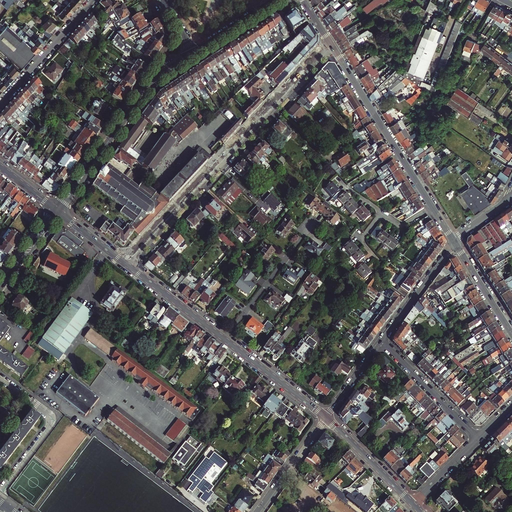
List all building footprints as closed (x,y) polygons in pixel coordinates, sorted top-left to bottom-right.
[(26,9),(32,1),(31,0),(28,0),(24,8),(26,9)] [(70,15),(54,1),(53,0),(49,0),(54,5),(52,6),(61,15),(59,17),(64,22),(70,15)] [(54,0),(54,1),(70,15),(74,11),(64,1),(62,3),(58,0),(54,0)] [(74,11),(78,7),(70,0),(62,0),(64,1),(74,11)] [(112,6),(105,0),(103,0),(102,2),(113,11),(120,7),(118,6),(117,4),(115,3),(112,6)] [(322,0),(316,5),(320,10),(332,0),(322,0)] [(324,18),(337,7),(334,4),(338,0),(332,0),(320,10),(324,18)] [(388,0),(373,0),(363,8),(368,13),(376,7),(375,6),(380,3),(380,2),(381,1),(383,4),(388,0)] [(411,0),(426,10),(431,0),(411,0)] [(426,10),(429,12),(432,14),(437,4),(431,0),(426,10)] [(469,0),(468,3),(473,6),(472,7),(473,8),(478,0),(469,0)] [(485,0),(478,0),(473,8),(473,9),(478,12),(485,0)] [(483,15),(490,4),(492,1),(490,0),(485,0),(478,12),(483,15)] [(106,16),(113,11),(102,2),(99,5),(105,10),(100,16),(107,23),(110,20),(106,16)] [(324,18),(328,24),(342,13),(347,10),(348,8),(344,2),(342,3),(337,7),(324,18)] [(342,13),(328,24),(331,29),(349,15),(357,8),(358,8),(356,5),(348,11),(344,15),(342,13)] [(495,5),(495,6),(489,15),(490,16),(489,18),(491,20),(493,18),(495,15),(500,7),(495,5)] [(105,28),(106,29),(112,22),(110,20),(120,15),(126,11),(122,6),(120,7),(113,11),(106,16),(110,20),(107,23),(103,28),(104,29),(105,28)] [(493,25),(496,21),(498,19),(502,12),(505,9),(500,7),(495,15),(493,18),(494,19),(491,23),(493,25)] [(498,19),(496,21),(499,23),(503,26),(501,29),(503,30),(505,28),(511,17),(511,12),(505,9),(502,12),(498,19)] [(132,21),(126,11),(120,15),(110,20),(112,22),(114,24),(117,30),(121,27),(128,23),(132,21)] [(284,19),(294,33),(298,31),(300,35),(310,26),(307,22),(305,23),(303,19),(301,20),(295,12),(294,13),(293,12),(289,14),(290,15),(289,16),(284,19)] [(140,15),(132,21),(128,23),(129,25),(124,28),(125,30),(123,31),(124,32),(125,33),(126,33),(127,32),(131,29),(134,28),(144,21),(140,15)] [(343,27),(353,21),(349,15),(331,29),(336,37),(346,31),(343,27)] [(58,29),(60,26),(49,16),(45,21),(46,22),(43,25),(46,28),(50,32),(55,27),(58,29)] [(97,23),(89,16),(86,20),(93,27),(97,30),(99,28),(95,25),(97,23)] [(269,20),(278,34),(280,33),(285,40),(288,38),(290,42),(292,41),(275,16),(269,20)] [(428,37),(440,41),(448,21),(437,16),(428,37)] [(352,27),(346,31),(336,37),(339,42),(355,31),(368,23),(365,19),(358,23),(356,25),(352,28),(352,27)] [(436,95),(464,24),(458,19),(457,19),(429,91),(436,95)] [(86,20),(83,24),(90,30),(95,34),(96,35),(97,34),(99,32),(97,30),(95,32),(92,29),(93,27),(86,20)] [(142,37),(149,33),(161,25),(158,20),(147,27),(135,35),(137,38),(141,36),(142,37)] [(264,24),(273,39),(275,38),(278,42),(281,39),(278,34),(269,20),(264,24)] [(135,35),(147,27),(144,21),(134,28),(136,30),(133,32),(131,29),(127,32),(129,37),(130,36),(131,37),(135,35)] [(128,23),(121,27),(123,31),(125,30),(124,28),(129,25),(128,23)] [(20,27),(24,30),(42,47),(48,40),(46,39),(44,41),(39,36),(38,37),(32,32),(33,31),(26,24),(24,27),(22,25),(20,27)] [(83,24),(79,27),(87,34),(90,37),(91,38),(92,37),(91,36),(92,35),(88,32),(90,30),(83,24)] [(275,42),(273,39),(264,24),(259,27),(269,43),(271,41),(273,44),(275,42)] [(0,50),(13,62),(21,70),(38,51),(20,35),(9,25),(0,35),(0,50)] [(153,37),(164,30),(161,25),(149,33),(150,35),(141,40),(144,42),(153,37)] [(310,26),(300,35),(297,38),(287,47),(282,52),(284,54),(287,51),(290,53),(300,43),(306,48),(316,37),(310,26)] [(79,27),(76,31),(83,38),(87,41),(89,43),(93,39),(91,38),(90,37),(89,39),(85,36),(87,34),(79,27)] [(259,27),(254,30),(261,41),(266,48),(268,47),(269,49),(272,47),(269,43),(259,27)] [(50,32),(46,28),(43,32),(50,38),(53,35),(50,32)] [(20,35),(38,51),(42,47),(24,30),(20,35)] [(167,35),(164,30),(153,37),(155,40),(154,41),(162,47),(167,41),(167,35)] [(254,30),(249,33),(258,47),(264,55),(267,53),(260,42),(261,41),(254,30)] [(76,31),(73,35),(80,41),(84,45),(86,47),(89,43),(87,41),(85,43),(82,39),(83,38),(76,31)] [(128,39),(124,32),(123,31),(117,35),(120,38),(125,41),(128,39)] [(355,31),(339,42),(342,46),(357,36),(358,36),(355,31)] [(258,47),(249,33),(243,37),(251,50),(253,53),(254,54),(250,57),(253,62),(254,62),(258,60),(255,55),(258,53),(256,49),(258,47)] [(439,42),(421,34),(413,54),(431,62),(439,42)] [(73,35),(69,39),(75,44),(77,45),(80,41),(73,35)] [(118,41),(119,39),(120,38),(117,35),(111,43),(128,55),(131,51),(130,51),(123,46),(124,44),(123,43),(122,45),(118,41)] [(359,39),(357,36),(342,46),(344,51),(353,45),(354,45),(359,42),(357,40),(359,39)] [(251,50),(243,37),(239,40),(247,52),(251,50)] [(317,38),(316,37),(306,48),(310,52),(317,44),(317,38)] [(69,39),(67,42),(72,47),(75,44),(69,39)] [(145,47),(144,48),(155,57),(158,52),(150,46),(144,42),(141,40),(140,41),(138,40),(138,39),(136,41),(145,47)] [(481,50),(484,46),(468,39),(465,48),(476,53),(477,50),(480,52),(481,50)] [(239,40),(234,44),(240,52),(242,51),(250,64),(253,62),(250,57),(249,55),(247,52),(239,40)] [(158,52),(162,47),(154,41),(150,46),(158,52)] [(155,57),(144,48),(136,43),(136,44),(134,46),(141,51),(140,53),(145,57),(152,61),(155,57)] [(492,53),(495,50),(486,43),(484,46),(481,50),(484,52),(492,59),(495,55),(492,53)] [(250,68),(240,52),(234,44),(228,48),(237,62),(241,59),(242,60),(241,61),(247,71),(250,68)] [(344,51),(349,58),(356,53),(360,50),(358,47),(355,49),(353,45),(344,51)] [(222,51),(236,71),(236,72),(241,68),(237,62),(228,48),(222,51)] [(306,48),(299,55),(303,59),(310,52),(306,48)] [(495,55),(492,59),(500,65),(506,58),(495,50),(492,53),(495,55)] [(233,73),(236,71),(222,51),(216,56),(229,75),(231,78),(235,75),(233,73)] [(349,58),(354,67),(366,59),(364,57),(360,60),(356,53),(349,58)] [(370,72),(374,69),(371,64),(381,58),(375,54),(372,56),(366,59),(354,67),(361,77),(370,72)] [(422,87),(431,62),(413,54),(412,57),(405,75),(422,87)] [(295,68),(303,59),(299,55),(292,63),(291,64),(295,68)] [(216,56),(211,59),(224,79),(229,75),(216,56)] [(0,62),(6,68),(15,77),(21,70),(13,62),(10,65),(8,63),(8,64),(0,57),(0,62)] [(500,65),(494,74),(497,76),(504,68),(511,73),(511,63),(506,58),(500,65)] [(141,59),(138,63),(146,69),(149,65),(143,60),(141,59)] [(211,59),(205,63),(218,83),(224,79),(211,59)] [(139,79),(142,74),(134,67),(129,64),(128,66),(121,61),(119,62),(118,64),(130,72),(139,79)] [(134,67),(142,74),(146,69),(138,63),(138,62),(134,67)] [(218,83),(205,63),(200,67),(215,89),(217,87),(216,84),(218,83)] [(56,64),(46,74),(53,81),(63,70),(56,64)] [(274,83),(274,82),(283,72),(286,69),(282,64),(269,77),(272,80),(271,81),(274,83)] [(291,64),(286,69),(283,72),(287,76),(295,68),(291,64)] [(326,85),(340,75),(334,64),(328,64),(317,76),(326,85)] [(135,84),(139,79),(130,72),(127,76),(124,73),(124,72),(124,71),(116,66),(115,67),(113,65),(112,67),(135,84)] [(135,84),(112,67),(110,66),(109,68),(112,71),(111,72),(119,77),(120,77),(121,77),(124,80),(122,83),(131,90),(135,84)] [(193,71),(204,87),(207,85),(212,93),(213,92),(214,93),(216,92),(215,89),(200,67),(193,71)] [(1,74),(0,72),(0,76),(8,85),(15,77),(6,68),(2,72),(4,74),(2,76),(1,74)] [(364,81),(377,73),(375,70),(371,73),(370,72),(361,77),(364,81)] [(405,75),(398,70),(386,81),(381,86),(372,94),(377,103),(387,97),(385,94),(393,89),(395,92),(403,87),(405,90),(414,84),(423,91),(425,88),(424,87),(423,88),(422,87),(405,75)] [(193,71),(187,75),(197,90),(199,88),(205,96),(209,94),(204,87),(193,71)] [(279,85),(287,76),(283,72),(274,82),(279,85)] [(122,83),(109,73),(108,75),(112,79),(112,80),(116,83),(114,85),(127,95),(131,90),(122,83)] [(261,83),(265,78),(263,77),(259,73),(244,88),(250,94),(250,96),(253,98),(254,98),(257,100),(258,99),(259,101),(264,96),(262,94),(263,94),(257,88),(258,86),(259,87),(262,83),(261,83)] [(379,75),(377,73),(364,81),(366,85),(375,80),(374,78),(379,75)] [(187,75),(182,78),(190,90),(192,89),(197,97),(200,95),(197,90),(187,75)] [(330,98),(332,96),(339,91),(347,86),(340,75),(326,85),(322,88),(326,93),(328,95),(330,98)] [(0,85),(4,89),(8,85),(0,76),(0,85)] [(379,77),(375,80),(366,85),(368,89),(381,80),(381,79),(379,77)] [(34,78),(30,82),(42,92),(44,90),(40,87),(42,85),(34,78)] [(190,90),(182,78),(178,81),(191,101),(193,100),(192,99),(193,98),(189,91),(190,90)] [(381,79),(381,80),(368,89),(372,94),(381,86),(386,81),(384,79),(382,80),(381,79)] [(178,81),(173,84),(181,97),(183,96),(187,102),(188,102),(189,103),(191,101),(178,81)] [(30,82),(27,86),(34,93),(36,92),(43,98),(46,96),(42,92),(30,82)] [(93,89),(95,91),(97,91),(98,90),(99,90),(100,90),(100,89),(103,87),(98,82),(95,85),(96,85),(93,87),(93,89)] [(121,103),(127,95),(114,85),(112,83),(111,85),(111,86),(114,88),(109,93),(113,96),(121,103)] [(322,88),(315,83),(311,87),(310,87),(308,88),(308,90),(316,98),(318,100),(322,96),(325,99),(328,95),(326,93),(322,88)] [(185,103),(181,97),(173,84),(168,88),(182,108),(184,106),(183,105),(185,103)] [(27,86),(23,90),(39,104),(40,103),(36,99),(37,98),(33,94),(34,93),(27,86)] [(347,86),(339,91),(343,97),(350,91),(347,86)] [(471,114),(472,112),(477,105),(492,116),(494,112),(474,98),(470,96),(458,87),(447,103),(478,124),(480,120),(471,114)] [(182,108),(168,88),(164,91),(177,111),(182,108)] [(23,90),(20,94),(27,101),(28,100),(32,103),(33,104),(34,102),(37,106),(38,105),(38,106),(40,105),(39,104),(23,90)] [(309,105),(316,98),(308,90),(303,95),(298,101),(304,106),(307,103),(309,105)] [(164,91),(159,94),(173,114),(177,111),(164,91)] [(343,102),(344,103),(354,96),(350,91),(343,97),(342,98),(344,101),(343,102)] [(20,94),(15,99),(27,109),(28,107),(35,113),(37,110),(30,104),(27,101),(20,94)] [(159,94),(155,99),(169,116),(173,114),(159,94)] [(354,96),(344,103),(340,106),(338,107),(342,113),(343,112),(341,108),(345,106),(347,109),(357,102),(354,96)] [(110,101),(105,98),(103,102),(100,101),(98,104),(96,103),(94,103),(92,105),(93,107),(95,109),(93,112),(97,115),(102,107),(106,109),(110,101)] [(27,109),(15,99),(11,104),(22,114),(26,117),(30,112),(27,109)] [(155,99),(148,108),(158,116),(165,121),(169,116),(155,99)] [(258,99),(257,100),(248,110),(252,113),(262,103),(259,101),(258,99)] [(357,102),(347,109),(348,111),(349,111),(350,111),(352,110),(352,109),(353,108),(355,110),(360,107),(357,102)] [(11,104),(7,108),(22,121),(24,119),(21,116),(22,114),(11,104)] [(287,113),(297,123),(306,113),(296,104),(287,113)] [(364,112),(360,107),(355,110),(354,111),(357,116),(364,112)] [(383,113),(391,126),(400,121),(402,119),(398,112),(399,111),(394,107),(383,113)] [(22,121),(7,108),(4,112),(19,125),(22,121)] [(147,125),(151,128),(155,122),(161,126),(163,122),(157,118),(158,116),(148,108),(139,121),(147,125)] [(327,109),(321,115),(326,120),(332,115),(327,109)] [(248,110),(244,115),(248,118),(252,113),(248,110)] [(206,128),(221,114),(218,111),(203,125),(206,128)] [(351,120),(344,111),(343,112),(342,113),(350,122),(351,121),(351,120)] [(0,116),(8,124),(11,126),(13,128),(14,129),(16,131),(17,129),(16,128),(19,125),(4,112),(0,116)] [(364,112),(357,116),(361,121),(367,118),(364,112)] [(471,114),(480,120),(481,121),(482,119),(472,112),(471,114)] [(100,132),(104,127),(85,113),(81,118),(88,123),(100,132)] [(8,124),(0,116),(0,127),(1,128),(2,127),(2,126),(3,125),(5,127),(8,124)] [(29,116),(27,118),(35,125),(36,123),(29,116)] [(186,116),(179,123),(176,125),(173,128),(168,130),(164,136),(176,143),(179,145),(197,127),(186,116)] [(361,121),(365,129),(372,125),(367,118),(361,121)] [(403,119),(402,119),(400,121),(391,126),(396,133),(404,128),(406,126),(407,126),(403,119)] [(242,123),(238,120),(234,125),(229,130),(233,134),(239,128),(238,127),(242,123)] [(292,131),(280,120),(271,130),(274,132),(272,134),(278,139),(281,135),(285,139),(292,131)] [(83,129),(73,121),(68,127),(73,130),(75,128),(77,130),(76,132),(78,134),(77,135),(76,134),(75,135),(72,139),(73,141),(75,143),(74,145),(84,153),(96,138),(83,129)] [(139,121),(118,149),(125,154),(129,149),(133,151),(138,144),(137,143),(143,135),(144,136),(146,134),(143,131),(147,125),(139,121)] [(96,138),(100,132),(88,123),(83,129),(96,138)] [(3,130),(0,133),(0,143),(3,140),(1,138),(11,126),(8,124),(5,127),(3,130)] [(376,132),(372,125),(365,129),(358,133),(360,135),(362,139),(364,137),(365,135),(367,134),(369,136),(376,132)] [(412,135),(406,126),(404,128),(396,133),(401,142),(409,137),(410,136),(412,135)] [(3,140),(0,143),(0,153),(9,142),(7,140),(13,132),(14,129),(13,128),(3,140)] [(233,134),(229,130),(219,140),(222,143),(226,140),(227,141),(233,134)] [(369,136),(374,145),(381,141),(376,132),(369,136)] [(511,143),(511,144),(510,142),(510,141),(509,140),(510,139),(508,137),(507,138),(498,132),(497,134),(496,133),(494,135),(500,139),(511,147),(511,143)] [(364,151),(368,157),(385,146),(381,141),(374,145),(370,148),(362,139),(360,135),(358,137),(362,143),(360,145),(360,146),(356,149),(360,154),(364,151)] [(176,143),(164,136),(145,161),(142,166),(153,174),(176,143)] [(409,137),(401,142),(405,148),(413,143),(411,140),(409,137)] [(511,158),(511,147),(500,139),(497,143),(506,149),(501,155),(510,161),(511,158)] [(0,154),(5,158),(16,144),(16,143),(14,141),(11,144),(9,142),(0,153),(0,154)] [(5,158),(11,163),(23,143),(22,142),(20,145),(19,145),(16,144),(5,158)] [(17,168),(29,152),(31,148),(24,143),(23,143),(11,163),(17,168)] [(84,153),(74,145),(70,143),(68,146),(69,146),(73,150),(71,153),(80,159),(84,153)] [(417,149),(413,143),(405,148),(409,154),(417,149)] [(256,149),(262,155),(264,152),(267,156),(271,151),(263,144),(260,147),(259,146),(256,149)] [(372,162),(379,157),(388,151),(385,146),(368,157),(366,158),(357,164),(360,169),(363,168),(369,163),(372,162)] [(423,148),(422,146),(417,149),(409,154),(412,159),(428,149),(427,146),(423,148)] [(60,152),(65,156),(76,164),(80,159),(71,153),(66,149),(64,147),(63,148),(65,150),(63,151),(62,150),(60,152)] [(180,174),(203,150),(200,147),(161,189),(164,191),(180,174)] [(428,149),(412,159),(415,163),(427,155),(426,153),(430,151),(432,150),(430,147),(428,149)] [(118,149),(112,158),(120,164),(121,162),(126,166),(120,174),(125,177),(131,169),(135,163),(136,162),(125,154),(118,149)] [(142,166),(145,161),(129,149),(125,154),(136,162),(137,163),(142,166)] [(262,155),(256,149),(255,150),(251,155),(264,168),(266,169),(269,166),(263,161),(266,158),(262,155)] [(164,191),(161,189),(156,194),(169,203),(183,188),(211,157),(207,154),(203,150),(180,174),(164,191)] [(379,157),(372,162),(369,163),(363,168),(366,173),(391,157),(388,151),(379,157)] [(32,154),(29,152),(17,168),(22,172),(33,157),(31,155),(32,154)] [(341,167),(350,160),(344,152),(339,155),(338,154),(334,157),(341,167)] [(418,168),(433,158),(430,153),(427,155),(415,163),(418,168)] [(264,168),(251,155),(245,161),(259,174),(264,168)] [(34,158),(33,157),(22,172),(28,176),(40,160),(35,156),(34,158)] [(47,162),(48,164),(67,177),(76,164),(65,156),(58,166),(49,159),(47,162)] [(418,168),(421,173),(433,165),(436,163),(433,158),(418,168)] [(40,160),(28,176),(33,180),(39,173),(43,168),(44,166),(43,165),(44,163),(40,160)] [(383,174),(386,172),(397,165),(394,161),(377,171),(380,176),(383,174)] [(245,179),(252,171),(247,167),(248,166),(246,164),(246,165),(242,162),(239,166),(239,165),(238,166),(236,166),(236,167),(236,168),(235,170),(245,179)] [(329,166),(335,171),(339,169),(335,163),(329,166)] [(495,176),(491,183),(504,189),(507,183),(500,179),(501,176),(503,172),(501,171),(490,163),(488,167),(498,175),(496,177),(495,176)] [(67,177),(48,164),(46,167),(55,174),(54,176),(63,182),(67,177)] [(96,180),(93,184),(123,208),(120,213),(132,222),(133,224),(130,228),(134,231),(134,232),(139,235),(169,203),(156,194),(141,183),(138,187),(128,180),(127,179),(125,177),(120,174),(108,164),(104,169),(103,170),(104,170),(102,172),(102,171),(101,172),(101,173),(99,176),(98,176),(97,177),(98,177),(97,179),(96,179),(96,180)] [(397,165),(386,172),(389,176),(399,169),(397,165)] [(425,179),(436,169),(433,165),(421,173),(425,179)] [(511,174),(511,172),(511,170),(503,166),(502,168),(511,174)] [(425,179),(428,185),(436,180),(436,179),(439,177),(438,176),(439,175),(441,174),(447,168),(447,167),(439,172),(440,173),(438,173),(436,169),(425,179)] [(440,176),(449,171),(447,168),(441,174),(439,175),(440,176)] [(503,172),(510,177),(511,174),(502,168),(501,171),(503,172)] [(125,177),(127,179),(133,171),(132,170),(131,169),(125,177)] [(389,179),(391,182),(403,174),(399,169),(389,176),(385,178),(384,179),(382,180),(384,184),(386,182),(386,181),(389,179)] [(248,182),(255,174),(252,171),(245,179),(248,182)] [(463,174),(470,186),(475,182),(468,171),(463,174)] [(33,180),(47,191),(48,191),(49,192),(51,192),(53,192),(54,192),(56,191),(57,191),(59,187),(49,180),(48,183),(46,183),(40,179),(42,175),(39,173),(33,180)] [(133,174),(128,180),(138,187),(141,183),(143,181),(133,174)] [(382,180),(381,181),(373,186),(361,194),(374,203),(398,188),(408,182),(403,174),(391,182),(387,184),(386,182),(384,184),(382,180)] [(49,180),(59,187),(63,182),(54,176),(53,175),(51,178),(50,177),(48,179),(49,180)] [(233,177),(230,180),(238,188),(238,189),(242,185),(233,177)] [(230,180),(217,194),(229,206),(230,205),(227,201),(238,188),(230,180)] [(373,186),(371,182),(368,184),(366,181),(354,189),(361,194),(373,186)] [(0,192),(1,192),(3,193),(9,185),(4,182),(0,186),(0,192)] [(324,188),(333,198),(340,191),(332,182),(324,188)] [(408,182),(398,188),(401,193),(402,194),(411,188),(408,182)] [(495,190),(493,192),(500,196),(504,190),(504,189),(491,183),(490,185),(493,186),(492,188),(495,190)] [(9,185),(3,193),(0,197),(0,202),(1,201),(2,201),(6,196),(9,197),(15,190),(9,185)] [(461,194),(476,215),(493,202),(486,197),(486,196),(485,195),(479,191),(472,186),(461,194)] [(398,196),(403,203),(415,195),(411,188),(402,194),(398,196)] [(9,197),(0,208),(5,212),(10,205),(19,193),(15,190),(9,197)] [(265,200),(270,194),(267,191),(261,198),(265,200)] [(344,205),(351,199),(345,192),(342,195),(339,192),(333,198),(335,201),(338,199),(344,205)] [(489,192),(488,193),(486,196),(486,197),(493,202),(495,203),(500,196),(493,192),(491,194),(489,192)] [(9,217),(10,215),(25,197),(19,193),(10,205),(12,207),(9,211),(10,211),(7,216),(9,217)] [(274,212),(282,205),(272,194),(264,201),(274,212)] [(415,195),(403,203),(401,204),(403,206),(401,207),(402,208),(403,207),(404,208),(413,202),(418,199),(415,195)] [(19,215),(22,210),(29,201),(25,197),(10,215),(13,217),(15,214),(16,214),(17,214),(19,215)] [(328,203),(325,201),(322,205),(311,197),(305,205),(312,210),(314,208),(321,213),(328,203)] [(205,218),(206,219),(211,214),(218,221),(227,212),(214,200),(212,199),(210,201),(210,203),(211,203),(209,205),(208,205),(206,205),(205,206),(205,208),(206,209),(205,209),(201,214),(205,218)] [(351,199),(344,205),(350,212),(351,211),(354,213),(360,208),(358,205),(357,205),(351,199)] [(401,216),(409,211),(421,204),(418,199),(413,202),(404,208),(403,207),(402,208),(403,209),(403,208),(405,211),(399,214),(401,216)] [(29,201),(22,210),(33,218),(38,212),(32,207),(34,205),(29,201)] [(328,203),(321,213),(328,218),(326,220),(333,226),(339,217),(328,209),(331,205),(328,203)] [(408,218),(424,208),(421,204),(409,211),(410,213),(406,216),(408,218)] [(255,205),(249,213),(247,214),(253,219),(252,219),(261,227),(264,223),(265,224),(265,223),(267,224),(271,220),(255,205)] [(363,222),(371,216),(363,206),(355,213),(363,222)] [(201,214),(196,210),(186,220),(191,225),(190,227),(192,228),(193,227),(194,227),(201,220),(202,221),(205,218),(201,214)] [(511,214),(508,210),(503,214),(502,214),(508,222),(509,222),(510,221),(511,225),(511,224),(511,214)] [(511,232),(511,227),(508,222),(502,214),(498,217),(507,230),(510,234),(511,233),(511,232)] [(428,232),(436,227),(428,216),(420,221),(426,229),(424,229),(418,233),(416,236),(417,236),(420,239),(422,236),(428,232)] [(105,217),(96,229),(105,236),(108,232),(124,245),(134,232),(134,231),(130,228),(133,224),(132,222),(129,227),(119,220),(115,225),(105,217)] [(506,231),(507,230),(498,217),(493,220),(505,237),(507,236),(504,233),(503,231),(505,230),(506,231)] [(294,225),(286,219),(281,225),(276,231),(285,238),(294,225)] [(493,220),(488,225),(500,242),(499,243),(502,246),(510,241),(509,240),(508,238),(507,236),(505,237),(493,220)] [(257,232),(251,226),(247,230),(241,224),(232,234),(235,237),(236,236),(237,237),(239,236),(247,243),(257,232)] [(488,225),(480,230),(487,240),(490,244),(492,247),(499,243),(500,242),(488,225)] [(439,233),(436,227),(428,232),(422,236),(425,238),(430,236),(433,240),(437,237),(436,236),(439,233)] [(8,229),(7,229),(1,237),(3,239),(3,240),(4,241),(11,231),(8,229)] [(59,229),(52,238),(57,242),(81,259),(87,250),(81,246),(83,242),(65,229),(59,229)] [(373,236),(383,244),(389,236),(382,231),(381,231),(378,229),(373,236)] [(17,230),(14,234),(21,239),(24,235),(17,230)] [(487,240),(480,230),(467,239),(466,245),(470,251),(487,240)] [(0,238),(0,240),(13,250),(21,239),(14,234),(11,231),(4,241),(3,240),(3,239),(1,237),(0,238)] [(175,233),(166,242),(166,243),(174,250),(175,251),(176,250),(177,251),(180,248),(182,248),(185,245),(185,243),(175,233)] [(436,246),(442,250),(445,246),(445,242),(439,233),(436,236),(437,237),(433,240),(435,243),(436,243),(437,243),(437,244),(436,246)] [(393,251),(394,249),(399,243),(389,236),(383,244),(393,251)] [(438,255),(442,250),(436,246),(432,243),(430,242),(425,238),(422,236),(420,239),(417,236),(415,238),(425,246),(438,255)] [(234,245),(228,239),(225,243),(232,248),(234,245)] [(0,252),(7,258),(13,250),(0,240),(0,252)] [(317,257),(323,249),(310,240),(304,248),(308,250),(307,251),(313,255),(317,257)] [(352,256),(359,249),(351,240),(344,246),(352,256)] [(474,259),(484,252),(483,251),(484,250),(484,248),(490,244),(487,240),(470,251),(474,259)] [(511,243),(510,241),(502,246),(477,262),(480,268),(497,257),(508,250),(507,248),(511,245),(511,243)] [(160,248),(157,252),(165,259),(170,264),(172,262),(169,259),(170,258),(168,256),(174,250),(166,243),(161,249),(160,248)] [(328,252),(332,247),(326,243),(323,247),(328,252)] [(485,251),(484,252),(474,259),(477,262),(502,246),(499,243),(492,247),(485,251)] [(256,257),(265,263),(275,251),(266,244),(256,257)] [(426,253),(434,259),(438,255),(425,246),(422,250),(426,253)] [(359,249),(352,256),(358,263),(354,267),(356,269),(363,263),(360,261),(365,256),(359,249)] [(246,256),(241,251),(239,253),(240,255),(238,258),(242,261),(246,256)] [(149,261),(145,266),(151,271),(160,262),(161,263),(165,259),(157,252),(148,261),(149,261)] [(44,265),(66,275),(72,263),(59,257),(50,253),(44,265)] [(431,263),(434,259),(426,253),(423,257),(431,263)] [(483,273),(504,259),(506,258),(504,256),(503,257),(502,256),(498,259),(497,257),(480,268),(483,273)] [(420,261),(428,267),(431,263),(423,257),(420,261)] [(409,267),(406,271),(419,280),(428,267),(420,261),(418,259),(416,258),(413,262),(415,264),(412,269),(409,267)] [(460,267),(455,258),(452,258),(441,271),(446,275),(449,273),(450,273),(447,271),(452,267),(454,270),(457,268),(460,267)] [(506,261),(504,259),(483,273),(486,277),(499,268),(502,266),(504,265),(503,263),(506,261)] [(356,270),(365,279),(372,273),(364,263),(356,270)] [(419,280),(406,271),(399,265),(397,268),(402,272),(400,275),(414,285),(419,280)] [(456,276),(463,271),(460,267),(457,268),(454,270),(450,273),(449,273),(450,275),(446,278),(447,281),(451,279),(456,276)] [(300,278),(304,273),(298,268),(296,272),(290,268),(287,271),(283,276),(286,278),(286,279),(293,285),(299,277),(300,278)] [(493,288),(505,281),(501,275),(502,275),(500,272),(499,272),(501,270),(499,268),(486,277),(493,288)] [(235,285),(248,295),(255,286),(249,281),(253,276),(246,270),(235,285)] [(439,296),(444,304),(472,286),(467,278),(463,281),(455,286),(453,282),(451,279),(447,281),(446,278),(445,276),(446,275),(441,271),(428,288),(439,296)] [(467,278),(463,271),(456,276),(458,280),(456,280),(453,282),(455,286),(463,281),(467,278)] [(174,283),(179,277),(175,274),(170,280),(174,283)] [(310,275),(303,283),(310,288),(307,291),(312,295),(318,287),(315,285),(318,282),(310,277),(311,276),(310,275)] [(408,294),(414,285),(400,275),(398,276),(401,279),(400,280),(404,283),(400,288),(408,294)] [(499,298),(508,292),(511,289),(511,276),(505,281),(493,288),(499,298)] [(206,289),(199,298),(202,300),(201,302),(203,303),(204,302),(207,305),(214,296),(207,290),(212,284),(213,286),(217,281),(214,280),(208,286),(206,289)] [(132,299),(133,297),(111,281),(108,285),(112,288),(102,304),(107,308),(107,310),(110,312),(112,312),(112,311),(113,312),(125,295),(132,299)] [(192,292),(181,283),(175,289),(189,300),(201,285),(202,284),(199,282),(193,290),(194,290),(192,292)] [(204,288),(201,285),(189,300),(194,304),(199,298),(206,289),(208,286),(206,285),(204,288)] [(366,288),(378,298),(380,294),(379,293),(371,287),(368,285),(366,288)] [(380,294),(384,297),(384,298),(385,297),(398,306),(405,297),(397,291),(390,285),(387,288),(388,289),(384,293),(381,291),(379,293),(380,294)] [(447,308),(457,302),(475,291),(472,286),(444,304),(446,306),(447,308)] [(397,291),(405,297),(408,294),(400,288),(397,291)] [(292,298),(286,294),(283,299),(272,290),(264,300),(269,304),(270,302),(279,308),(285,300),(289,303),(292,298)] [(466,304),(467,304),(479,296),(475,291),(457,302),(459,305),(464,302),(466,304)] [(509,293),(508,292),(499,298),(500,299),(504,305),(511,299),(511,296),(511,297),(510,294),(509,294),(509,293)] [(29,303),(19,295),(11,306),(21,314),(29,303)] [(234,306),(236,303),(227,296),(225,299),(215,312),(225,319),(234,306)] [(472,308),(482,301),(479,296),(467,304),(468,306),(460,312),(462,315),(466,312),(472,308)] [(384,298),(384,297),(381,300),(382,301),(395,311),(398,306),(385,297),(384,298)] [(413,309),(419,314),(421,311),(425,315),(426,313),(429,316),(432,314),(441,323),(443,321),(442,319),(437,314),(421,298),(413,309)] [(71,299),(38,345),(59,360),(92,315),(71,299)] [(382,301),(379,305),(392,315),(395,311),(382,301)] [(488,312),(482,301),(472,308),(466,312),(468,313),(472,311),(475,315),(471,318),(473,322),(474,322),(488,312)] [(392,315),(379,305),(375,309),(388,319),(392,315)] [(161,318),(165,313),(164,312),(160,309),(156,306),(147,318),(151,321),(154,317),(158,320),(160,317),(161,318)] [(437,314),(442,319),(451,314),(447,308),(446,306),(437,314)] [(165,313),(161,318),(155,326),(157,328),(159,326),(160,326),(161,325),(165,328),(166,328),(171,322),(172,324),(179,316),(169,308),(165,313)] [(374,308),(371,312),(385,323),(388,319),(375,309),(374,308)] [(403,323),(407,327),(419,314),(413,309),(403,323)] [(385,323),(371,312),(370,312),(367,316),(368,317),(382,327),(385,323)] [(488,312),(474,322),(475,324),(469,328),(471,331),(472,330),(480,325),(492,317),(488,312)] [(360,317),(363,320),(379,332),(382,327),(368,317),(366,319),(362,315),(360,317)] [(189,323),(179,316),(172,324),(172,327),(181,333),(189,323)] [(495,323),(492,317),(480,325),(481,327),(473,332),(472,330),(471,331),(470,331),(474,336),(479,333),(495,323)] [(273,325),(267,320),(263,326),(252,318),(246,326),(258,335),(262,329),(267,332),(273,325)] [(331,326),(335,328),(340,322),(340,321),(337,319),(331,326)] [(0,320),(0,340),(10,328),(0,320)] [(379,332),(363,320),(362,321),(363,322),(361,325),(375,336),(379,332)] [(335,328),(338,331),(343,324),(340,322),(335,328)] [(400,327),(410,337),(413,334),(407,327),(403,323),(400,327)] [(488,332),(489,334),(498,328),(495,323),(479,333),(481,336),(488,332)] [(360,324),(357,328),(372,340),(375,336),(361,325),(360,324)] [(310,325),(305,331),(311,335),(315,330),(310,325)] [(184,338),(190,343),(199,331),(193,326),(189,331),(190,332),(189,334),(187,333),(185,334),(183,336),(184,338)] [(355,326),(351,331),(369,344),(372,340),(357,328),(355,326)] [(397,331),(406,341),(407,341),(409,339),(411,342),(409,343),(411,345),(414,342),(410,337),(400,327),(397,331)] [(498,328),(489,334),(482,338),(479,340),(480,342),(484,340),(486,342),(493,337),(501,332),(498,328)] [(117,350),(118,350),(107,341),(91,329),(85,337),(111,357),(111,358),(117,350)] [(354,342),(351,346),(363,354),(369,344),(351,331),(349,329),(345,336),(354,342)] [(186,359),(193,350),(204,335),(199,331),(190,343),(182,354),(184,356),(183,357),(186,359)] [(406,342),(406,341),(397,331),(394,336),(403,346),(404,345),(407,342),(406,342)] [(493,337),(486,342),(480,344),(477,346),(475,343),(453,357),(454,358),(457,362),(461,365),(462,366),(487,351),(489,349),(493,347),(505,339),(501,332),(493,337)] [(308,335),(307,334),(303,340),(302,340),(299,344),(300,344),(295,350),(292,354),(302,362),(305,358),(309,352),(310,352),(313,348),(313,347),(316,343),(308,336),(308,335)] [(204,335),(193,350),(198,354),(201,350),(204,346),(209,339),(204,335)] [(278,342),(270,352),(274,355),(273,357),(273,358),(274,360),(275,360),(276,360),(277,360),(278,358),(282,353),(283,353),(284,352),(284,351),(284,350),(279,346),(282,342),(286,337),(283,335),(278,342)] [(392,342),(407,357),(411,353),(407,348),(406,347),(404,345),(403,346),(394,336),(392,338),(392,342)] [(269,353),(270,352),(278,342),(272,337),(265,347),(267,348),(266,350),(269,353)] [(214,343),(209,339),(204,346),(201,350),(198,354),(197,355),(199,356),(201,353),(203,353),(205,354),(208,351),(214,343)] [(505,339),(493,347),(494,348),(488,353),(485,354),(488,358),(501,349),(508,344),(505,339)] [(129,343),(125,340),(121,345),(125,348),(129,343)] [(220,347),(214,343),(208,351),(214,356),(217,352),(220,347)] [(511,350),(508,344),(501,349),(488,358),(486,359),(489,364),(499,357),(511,350)] [(217,352),(214,356),(208,363),(213,367),(216,363),(225,351),(220,347),(217,352)] [(28,369),(0,348),(0,361),(22,377),(28,369)] [(511,349),(511,350),(499,357),(505,367),(511,362),(511,349)] [(117,350),(111,358),(113,359),(111,361),(137,380),(135,382),(147,391),(149,389),(193,421),(200,411),(117,350)] [(407,357),(412,362),(416,357),(411,353),(407,357)] [(421,362),(417,367),(420,370),(427,363),(432,358),(434,357),(432,355),(431,356),(425,361),(423,360),(421,362)] [(381,362),(387,366),(390,361),(385,357),(381,362)] [(416,357),(412,362),(417,367),(421,362),(416,357)] [(427,363),(420,370),(424,374),(436,362),(434,360),(428,365),(427,363)] [(424,374),(427,377),(434,370),(439,365),(441,363),(438,360),(436,362),(424,374)] [(351,370),(345,366),(337,361),(329,371),(337,377),(341,371),(347,375),(351,370)] [(227,371),(216,363),(213,367),(210,372),(217,378),(216,379),(224,386),(231,377),(225,373),(227,371)] [(445,367),(441,363),(439,365),(434,370),(427,377),(431,381),(442,370),(443,369),(445,367)] [(168,372),(158,364),(153,370),(164,378),(168,372)] [(495,373),(501,369),(499,365),(490,371),(493,375),(495,373)] [(380,379),(386,385),(390,380),(394,376),(393,375),(394,374),(389,369),(388,370),(386,367),(381,372),(379,372),(378,373),(378,375),(377,376),(378,377),(377,377),(377,379),(378,380),(379,380),(380,379)] [(442,370),(431,381),(434,384),(446,372),(443,369),(442,370)] [(99,398),(69,376),(56,393),(86,416),(99,398)] [(261,379),(257,376),(248,387),(252,390),(256,385),(261,379)] [(325,381),(322,386),(319,384),(321,381),(315,377),(316,376),(315,376),(309,384),(315,389),(314,389),(325,398),(333,387),(325,381)] [(446,382),(445,381),(438,388),(441,391),(449,384),(457,377),(455,376),(454,377),(453,378),(451,377),(446,382)] [(235,381),(231,377),(224,386),(222,388),(233,396),(238,390),(240,391),(244,386),(236,379),(235,381)] [(410,382),(406,378),(400,384),(404,388),(410,382)] [(498,381),(511,394),(511,386),(510,385),(508,388),(507,385),(501,378),(498,381)] [(494,385),(508,399),(511,394),(498,381),(494,385)] [(401,396),(402,397),(414,385),(410,382),(404,388),(394,398),(394,399),(395,399),(396,398),(397,398),(401,394),(402,395),(401,396)] [(453,389),(449,384),(441,391),(445,396),(453,389)] [(453,389),(445,396),(449,399),(460,389),(463,386),(460,384),(458,386),(457,385),(453,389)] [(503,403),(508,399),(494,385),(493,384),(489,388),(495,395),(503,403)] [(252,390),(250,393),(251,393),(250,396),(253,398),(256,397),(265,404),(271,397),(267,393),(267,392),(261,387),(260,388),(256,385),(252,390)] [(414,385),(402,397),(403,398),(404,397),(405,398),(403,400),(404,402),(418,389),(414,385)] [(361,391),(358,394),(363,398),(370,403),(375,395),(370,392),(371,391),(365,387),(362,391),(361,391)] [(421,393),(418,389),(404,402),(403,403),(405,405),(407,407),(408,406),(405,404),(408,401),(409,402),(409,403),(410,404),(421,393)] [(449,399),(453,403),(460,396),(459,395),(463,391),(460,389),(449,399)] [(354,391),(347,401),(355,407),(363,413),(365,410),(358,405),(363,398),(358,394),(354,391)] [(425,396),(421,393),(410,404),(411,405),(412,404),(414,407),(415,407),(425,396)] [(503,403),(495,395),(490,399),(493,403),(499,408),(503,403)] [(417,411),(429,400),(425,396),(415,407),(417,409),(416,410),(417,411)] [(460,396),(453,403),(457,407),(464,400),(460,396)] [(277,401),(271,397),(265,404),(263,408),(265,410),(269,413),(272,415),(281,404),(281,402),(279,401),(277,401)] [(469,416),(476,409),(466,398),(464,400),(457,407),(460,410),(462,408),(469,416)] [(422,414),(433,404),(429,400),(417,411),(420,414),(421,413),(422,414)] [(339,416),(342,419),(348,413),(347,411),(349,407),(350,409),(349,410),(350,411),(355,407),(347,401),(338,413),(339,416)] [(484,414),(487,416),(494,409),(496,411),(499,408),(493,403),(490,405),(487,402),(480,409),(484,414)] [(286,419),(291,411),(289,409),(288,410),(281,404),(274,414),(284,421),(286,419)] [(437,408),(433,404),(422,414),(422,415),(426,419),(437,408)] [(170,455),(174,450),(118,406),(114,411),(170,455)] [(342,419),(346,423),(353,416),(357,416),(366,425),(372,419),(363,413),(355,407),(350,411),(348,413),(342,419)] [(474,424),(479,419),(481,416),(484,414),(480,409),(478,407),(476,409),(469,416),(467,417),(474,424)] [(297,410),(294,408),(291,411),(286,419),(296,427),(295,428),(300,432),(308,421),(302,417),(302,418),(295,413),(297,410)] [(430,423),(441,412),(437,408),(426,419),(430,423)] [(170,455),(114,411),(113,412),(111,411),(105,419),(108,421),(163,465),(170,455)] [(0,454),(0,470),(11,456),(40,418),(32,412),(0,454)] [(400,413),(398,412),(394,415),(393,417),(388,412),(381,419),(386,424),(389,420),(390,422),(392,422),(394,421),(396,423),(395,423),(400,427),(403,430),(407,426),(405,423),(400,418),(397,415),(400,413)] [(446,417),(441,412),(430,423),(427,427),(428,428),(432,424),(433,425),(436,422),(438,424),(446,417)] [(446,417),(438,424),(437,426),(445,435),(447,433),(454,426),(446,417)] [(166,436),(178,445),(190,430),(191,428),(179,419),(166,436)] [(511,430),(505,423),(501,426),(509,434),(511,430)] [(454,426),(447,433),(449,435),(444,439),(447,442),(449,440),(458,431),(459,430),(454,426)] [(509,434),(501,426),(498,430),(510,442),(511,440),(511,436),(511,437),(509,434)] [(357,435),(361,439),(368,433),(363,428),(357,435)] [(498,430),(495,433),(502,440),(507,445),(510,442),(498,430)] [(461,435),(458,431),(449,440),(458,448),(464,442),(459,437),(461,435)] [(502,440),(495,433),(491,436),(499,444),(502,440)] [(325,435),(323,434),(320,438),(321,439),(318,444),(327,451),(331,446),(334,442),(329,439),(329,438),(328,437),(328,436),(326,434),(325,435)] [(437,442),(429,434),(426,436),(435,445),(437,442)] [(205,446),(191,435),(174,457),(182,464),(181,465),(187,469),(205,446)] [(490,442),(482,449),(489,456),(500,445),(499,444),(491,436),(488,440),(490,442)] [(507,445),(502,440),(499,444),(500,445),(504,449),(507,445)] [(291,453),(283,448),(279,453),(287,459),(291,453)] [(272,456),(283,464),(287,459),(279,453),(276,450),(272,456)] [(393,450),(382,460),(390,468),(399,460),(401,458),(393,450)] [(438,454),(437,452),(431,458),(433,460),(428,464),(432,468),(431,468),(435,472),(439,467),(445,461),(446,461),(449,458),(445,454),(442,451),(438,454)] [(221,470),(227,462),(214,452),(209,460),(206,457),(188,480),(193,483),(188,489),(193,493),(215,465),(221,470)] [(342,459),(348,466),(355,459),(348,452),(342,459)] [(310,453),(306,458),(313,463),(323,470),(325,468),(319,464),(317,462),(319,459),(310,453)] [(410,465),(398,476),(405,483),(419,470),(415,465),(422,458),(419,455),(410,465)] [(277,473),(283,464),(272,456),(267,463),(263,460),(262,462),(268,467),(277,473)] [(489,465),(480,457),(475,461),(477,462),(470,469),(478,477),(489,465)] [(306,458),(304,461),(311,466),(313,463),(306,458)] [(363,467),(355,459),(348,466),(346,468),(350,472),(351,471),(355,475),(363,467)] [(390,468),(398,476),(410,465),(407,462),(404,465),(399,460),(390,468)] [(419,470),(424,475),(428,471),(432,475),(435,472),(431,468),(432,468),(428,464),(426,462),(419,470)] [(241,467),(236,463),(230,471),(235,475),(241,467)] [(277,473),(268,467),(263,474),(272,480),(277,473)] [(165,472),(160,468),(158,472),(155,475),(160,479),(165,472)] [(311,470),(307,475),(318,483),(323,479),(311,470)] [(267,486),(272,480),(263,474),(260,471),(255,477),(267,486)] [(267,486),(255,477),(252,475),(249,478),(256,484),(255,486),(255,487),(255,488),(257,489),(258,489),(263,492),(267,486)] [(319,484),(318,483),(307,475),(304,479),(310,483),(308,485),(313,488),(314,486),(316,488),(319,484)] [(187,488),(191,483),(185,478),(181,483),(187,488)] [(339,492),(330,485),(325,489),(326,490),(335,497),(339,492)] [(492,507),(499,501),(504,506),(509,500),(497,488),(485,499),(492,507)] [(239,501),(246,505),(252,497),(243,490),(236,499),(239,501)] [(328,496),(326,499),(332,503),(336,498),(335,497),(326,490),(324,493),(328,496)] [(448,511),(455,506),(448,498),(450,496),(450,494),(448,492),(446,492),(436,502),(436,503),(435,504),(438,506),(439,506),(440,506),(441,506),(447,511),(448,511)] [(210,497),(211,496),(206,493),(201,499),(206,502),(210,497)] [(215,500),(218,497),(213,493),(211,496),(210,497),(211,497),(206,503),(209,506),(214,500),(215,500)] [(345,498),(363,511),(367,511),(373,505),(365,499),(364,500),(358,495),(355,499),(348,494),(345,498)] [(381,506),(386,511),(402,511),(389,498),(381,506)] [(243,511),(247,507),(246,505),(239,501),(234,508),(239,511),(243,511)]
